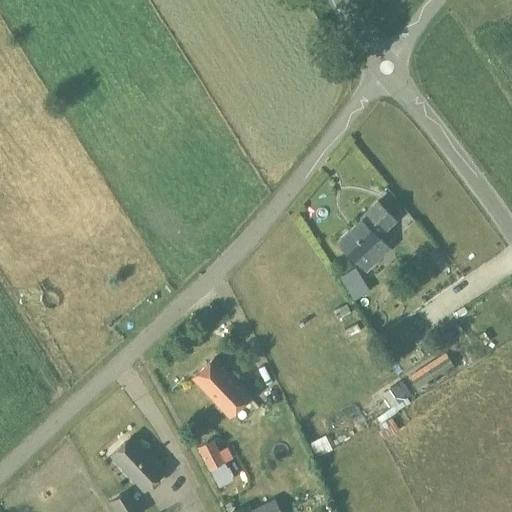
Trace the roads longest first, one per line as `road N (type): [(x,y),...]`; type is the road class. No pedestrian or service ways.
road 1 (unclassified): [(0,473),(148,340),(283,202),(386,67)]
road 2 (unclassified): [(511,233),(386,67)]
